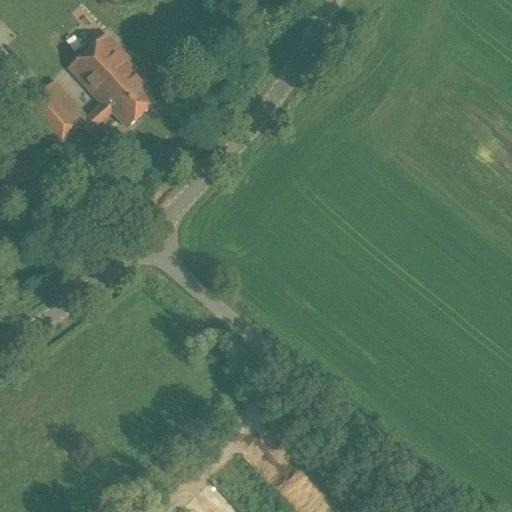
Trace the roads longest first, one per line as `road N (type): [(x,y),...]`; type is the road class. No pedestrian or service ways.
road 1 (unclassified): [(463,511),(145,232)]
road 2 (tertiary): [(145,232),(258,121),(335,0)]
road 3 (tertiary): [(0,348),(68,303),(145,232)]
